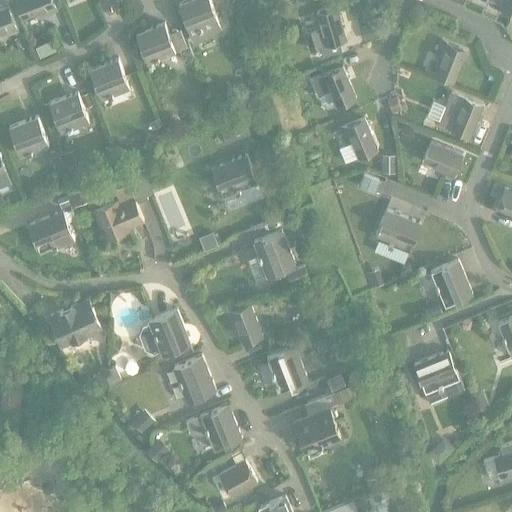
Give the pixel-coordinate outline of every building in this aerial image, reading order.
[(16,0),(23,17),(39,11),(41,17),(57,10),(52,0),(16,0)] [(185,0),(179,3),(190,31),(193,37),(197,42),(211,36),(211,30),(208,23),(218,19),(210,0),(185,0)] [(511,0),(502,0),(500,7),(511,12),(511,0)] [(0,8),(0,32),(2,37),(17,30),(7,5),(0,8)] [(305,30),(310,48),(346,38),(337,6),(316,12),(321,26),(305,30)] [(361,24),(365,40),(380,36),(375,20),(361,24)] [(164,21),(136,33),(147,61),(175,49),(164,21)] [(440,57),(434,72),(453,80),(466,49),(441,39),(435,54),(440,57)] [(52,40),(36,46),(41,57),(56,50),(52,40)] [(189,44),(179,48),(184,62),(194,58),(189,44)] [(89,68),(101,96),(129,85),(118,57),(89,68)] [(310,75),(319,94),(330,90),(336,105),(356,97),(343,66),(325,73),(323,70),(310,75)] [(300,73),(286,79),(292,92),(306,85),(300,73)] [(49,101),(60,129),(89,118),(78,90),(49,101)] [(451,90),(438,121),(470,135),(483,104),(451,90)] [(396,95),(387,98),(392,111),(401,108),(396,95)] [(9,126),(20,154),(49,142),(38,115),(9,126)] [(155,116),(147,120),(151,129),(162,124),(159,115),(155,116)] [(339,127),(346,143),(351,140),(358,156),(377,148),(364,117),(339,127)] [(403,124),(398,137),(408,141),(414,128),(403,124)] [(229,128),(220,132),(225,142),(233,139),(229,128)] [(436,171),(452,178),(462,153),(431,140),(423,159),(439,166),(436,171)] [(58,150),(48,154),(51,163),(52,162),(55,169),(63,166),(60,159),(61,159),(58,150)] [(72,150),(62,153),(65,163),(75,159),(72,150)] [(211,167),(222,194),(258,181),(247,153),(211,167)] [(0,184),(10,181),(0,155),(0,184)] [(394,155),(381,155),(381,172),(394,172),(394,155)] [(151,159),(123,170),(134,195),(135,198),(151,192),(157,175),(151,159)] [(363,173),(359,184),(374,190),(378,179),(363,173)] [(86,186),(67,194),(69,197),(72,205),(72,206),(91,199),(86,186)] [(495,209),(511,216),(511,189),(505,187),(495,209)] [(67,193),(58,196),(63,209),(72,205),(69,197),(67,194),(67,193)] [(94,209),(105,238),(129,227),(129,226),(144,220),(135,198),(134,195),(119,201),(118,199),(94,209)] [(374,236),(409,250),(421,222),(386,207),(374,236)] [(28,223),(39,251),(75,236),(63,209),(28,223)] [(253,240),(267,276),(295,265),(281,229),(253,240)] [(211,230),(198,235),(203,248),(216,243),(211,230)] [(430,270),(445,305),(473,293),(458,258),(430,270)] [(287,272),(291,282),(308,276),(304,265),(287,272)] [(377,269),(367,273),(373,287),(383,283),(377,269)] [(50,314),(62,342),(101,325),(88,297),(50,314)] [(439,302),(426,306),(430,316),(438,313),(442,311),(439,302)] [(225,312),(231,328),(237,326),(243,342),(262,334),(250,303),(225,312)] [(161,349),(163,354),(191,342),(177,307),(149,318),(150,322),(142,325),(139,333),(145,348),(153,352),(161,349)] [(511,315),(497,321),(511,357),(511,356),(511,315)] [(409,328),(395,334),(400,347),(414,342),(409,328)] [(267,356),(281,392),(308,381),(295,345),(267,356)] [(413,363),(425,391),(460,376),(449,349),(413,363)] [(174,364),(188,400),(216,388),(201,353),(174,364)] [(115,363),(92,373),(98,387),(121,377),(115,363)] [(325,378),(330,389),(344,383),(339,372),(325,378)] [(333,391),(337,402),(354,395),(349,384),(333,391)] [(186,419),(189,426),(191,429),(195,432),(199,433),(203,432),(204,431),(207,430),(214,448),(242,437),(228,402),(200,413),(186,419)] [(144,407),(131,420),(142,432),(155,419),(144,407)] [(329,407),(294,421),(305,449),(340,435),(329,407)] [(151,445),(148,449),(159,461),(162,457),(172,448),(161,437),(151,445)] [(443,437),(428,453),(439,463),(453,447),(443,437)] [(511,440),(500,445),(502,453),(495,456),(501,475),(511,471),(511,440)] [(219,473),(231,495),(257,479),(245,458),(219,473)] [(78,511),(128,511),(140,506),(127,487),(78,511)] [(253,511),(292,511),(285,494),(257,505),(259,510),(253,511)] [(222,500),(213,505),(216,511),(220,511),(227,508),(222,500)]
